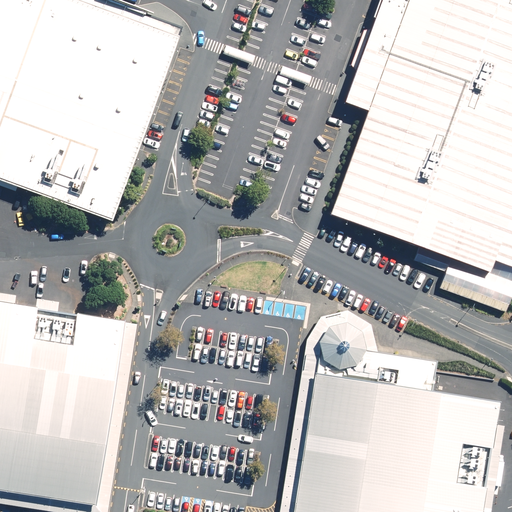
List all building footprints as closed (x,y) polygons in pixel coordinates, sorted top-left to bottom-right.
[(0,0),(0,128),(47,0),(0,0)] [(82,0),(47,0),(0,128),(0,177),(10,182),(24,187),(114,219),(181,36),(82,0)] [(82,0),(181,36),(185,25),(116,0),(82,0)] [(511,0),(382,0),(345,101),(369,109),(329,216),(418,249),(415,259),(446,270),(440,286),(504,310),(508,311),(511,300),(511,0)] [(0,488),(9,490),(39,307),(4,302),(0,301),(0,488)] [(39,307),(9,490),(97,504),(126,322),(99,317),(50,309),(39,307)] [(482,511),(483,509),(490,510),(504,425),(496,424),(500,402),(432,391),(434,379),(436,371),(437,362),(438,359),(369,348),(364,328),(348,319),(330,323),(321,338),(316,373),(294,511),(482,511)]
